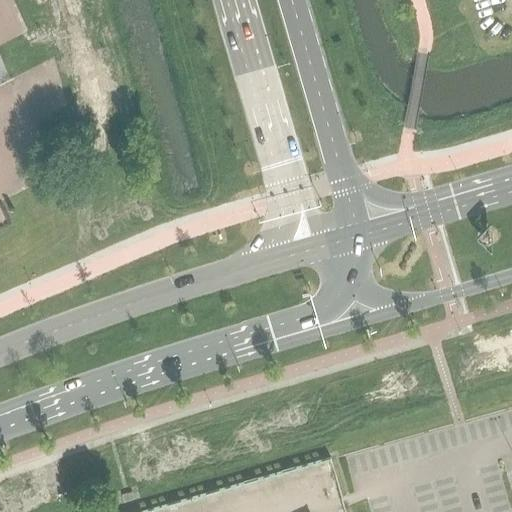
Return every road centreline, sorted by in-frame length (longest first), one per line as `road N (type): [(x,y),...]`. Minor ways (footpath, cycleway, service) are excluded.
road 1 (primary): [(0,424),(271,334)]
road 2 (primary): [(255,266),(0,353)]
road 3 (unknown): [(0,34),(30,140),(19,192),(0,207)]
road 4 (primary): [(233,0),(281,164)]
road 5 (primary): [(337,159),(290,0)]
road 6 (secondary): [(271,334),(310,336),(417,304)]
road 7 (primary): [(454,203),(382,198),(337,159)]
